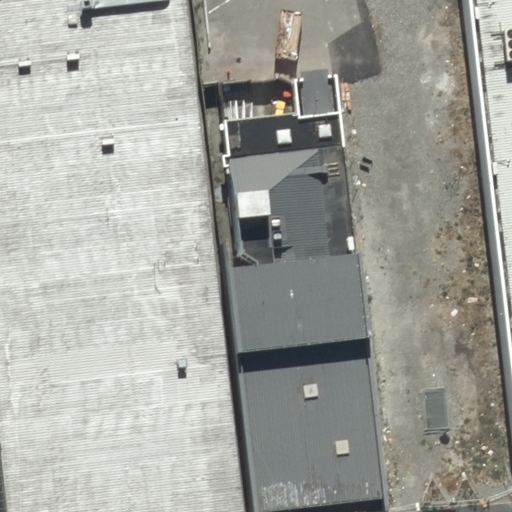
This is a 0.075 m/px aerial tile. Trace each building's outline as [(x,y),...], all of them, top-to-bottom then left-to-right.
[(0,0),(0,511),(243,511),(180,0),(0,0)] [(437,0),(354,0),(356,17),(438,8),(437,0)] [(511,0),(465,0),(495,269),(511,433),(511,0)] [(302,123),(199,139),(243,511),(388,511),(344,124),(323,126),(303,129),(302,123)] [(479,299),(384,310),(401,456),(496,445),(479,299)]
